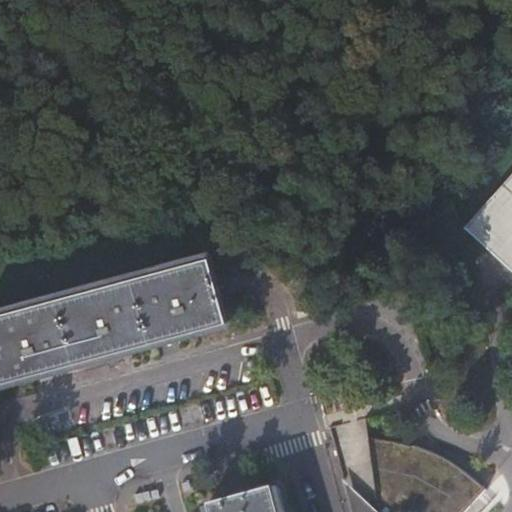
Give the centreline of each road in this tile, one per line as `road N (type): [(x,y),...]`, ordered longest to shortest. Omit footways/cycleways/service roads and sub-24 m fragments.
road 1 (residential): [(294,416),(274,338),(12,412),(8,494)]
road 2 (residential): [(294,416),(85,473)]
